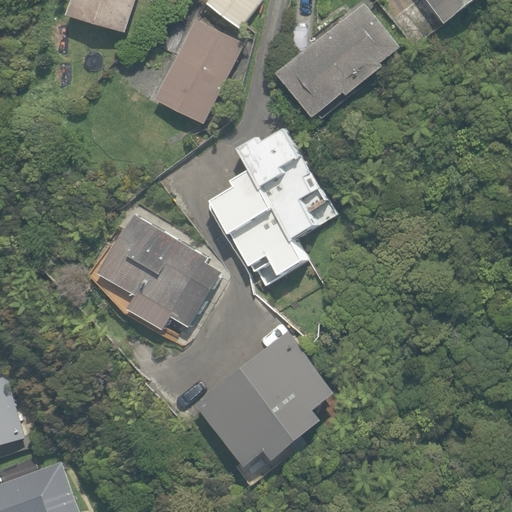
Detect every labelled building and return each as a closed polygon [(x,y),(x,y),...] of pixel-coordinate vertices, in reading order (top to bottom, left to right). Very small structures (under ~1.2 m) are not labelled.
[(76,0),(72,15),(130,33),(139,0),(76,0)] [(210,0),(243,24),(261,0),(210,0)] [(431,0),(450,24),(482,0),(431,0)] [(283,74),(319,117),(349,92),(352,96),(387,66),(385,63),(404,48),(368,4),(283,74)] [(160,99),(209,124),(249,44),(199,20),(160,99)] [(243,149),(256,170),(299,239),(324,223),(314,209),(331,198),(288,130),(265,144),(261,138),(243,149)] [(299,239),(256,170),(239,180),(242,186),(218,201),(261,270),(276,261),(286,276),(312,259),(299,239)] [(176,317),(194,327),(226,273),(209,263),(212,258),(139,215),(104,274),(140,295),(138,299),(175,320),(176,317)] [(200,406),(252,468),(273,450),(281,460),(330,420),(322,409),(342,392),(291,331),(200,406)] [(0,446),(30,437),(11,375),(0,378),(0,446)] [(0,511),(83,511),(65,461),(0,484),(0,511)]
